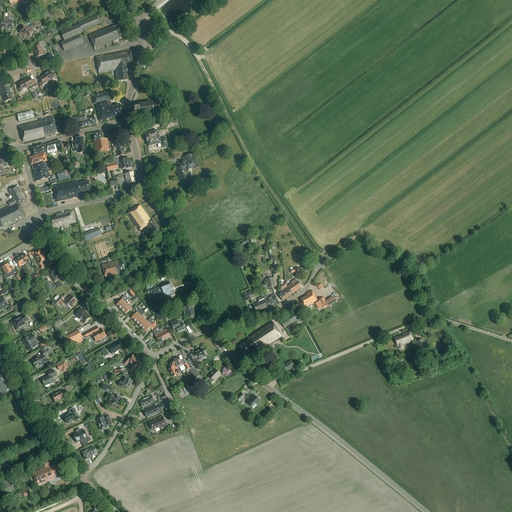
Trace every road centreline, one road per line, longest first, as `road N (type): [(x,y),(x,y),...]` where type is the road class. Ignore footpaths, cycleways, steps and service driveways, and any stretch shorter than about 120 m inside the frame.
road 1 (tertiary): [(426,511),(235,363),(211,329)]
road 2 (track): [(319,264),(254,165),(197,55),(173,33)]
road 3 (track): [(268,387),(434,319)]
road 4 (residential): [(156,358),(77,284),(42,235)]
road 5 (track): [(319,264),(355,243),(393,256),(417,278),(434,319)]
road 6 (tertiary): [(211,329),(174,233),(144,186)]
road 7 (tertiary): [(80,476),(0,341)]
road 8 (residential): [(80,476),(105,451),(152,365)]
road 9 (unclassified): [(211,329),(284,303),(319,264)]
